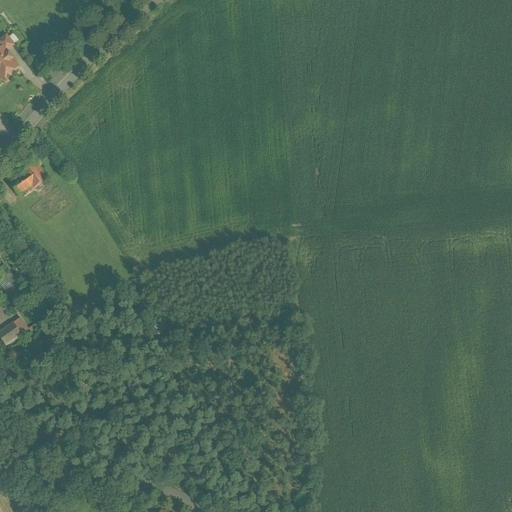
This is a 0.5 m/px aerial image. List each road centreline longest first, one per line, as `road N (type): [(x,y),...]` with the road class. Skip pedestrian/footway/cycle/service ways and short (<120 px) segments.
road 1 (unclassified): [(0,412),(212,511)]
road 2 (tertiary): [(0,156),(156,0)]
